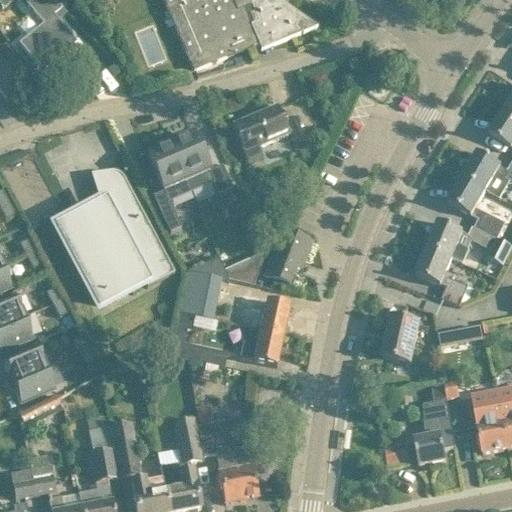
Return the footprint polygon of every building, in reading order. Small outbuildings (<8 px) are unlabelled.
[(54,18),(62,12),(50,0),(19,0),(42,28),(18,47),(41,75),(77,46),(54,18)] [(317,30),(274,0),(161,0),(193,75),(258,48),(261,53),(317,30)] [(37,89),(4,48),(0,51),(0,95),(11,109),(37,89)] [(324,75),(308,81),(311,91),(328,86),(324,75)] [(259,150),(266,147),(272,144),(288,137),(277,110),(232,129),(247,165),(262,159),(259,150)] [(511,117),(505,113),(489,137),(511,152),(511,151),(511,117)] [(169,145),(191,196),(213,186),(218,198),(232,192),(222,169),(209,175),(193,138),(187,141),(185,137),(169,145)] [(191,196),(169,145),(152,152),(154,155),(147,158),(163,194),(153,199),(163,221),(170,236),(180,230),(169,205),(191,196)] [(511,166),(508,173),(478,156),(463,181),(485,194),(497,175),(511,184),(511,166)] [(113,175),(109,175),(90,177),(96,194),(99,193),(106,207),(59,232),(100,309),(144,285),(147,291),(174,276),(124,182),(122,179),(121,179),(120,178),(119,177),(118,176),(113,175)] [(476,211),(485,194),(463,181),(448,206),(471,219),(472,218),(479,222),(475,231),(493,240),(497,242),(505,226),(476,211)] [(0,210),(9,205),(2,193),(0,194),(0,210)] [(0,211),(6,223),(16,218),(9,205),(0,210),(0,211)] [(438,225),(427,252),(452,262),(458,249),(467,252),(472,241),(463,235),(457,233),(438,225)] [(264,278),(271,281),(290,288),(299,263),(304,265),(312,245),(287,236),(277,260),(272,258),(264,278)] [(26,259),(35,254),(29,242),(19,247),(26,259)] [(511,249),(497,242),(488,261),(503,269),(511,250),(511,249)] [(447,275),(452,262),(427,252),(416,279),(447,291),(442,303),(460,310),(469,290),(453,284),(455,278),(447,275)] [(32,272),(42,267),(35,254),(26,259),(32,272)] [(2,269),(0,270),(0,295),(11,291),(2,269)] [(259,271),(234,271),(235,286),(259,285),(259,271)] [(196,277),(188,275),(180,317),(212,324),(221,282),(196,277)] [(46,297),(52,309),(62,304),(56,291),(46,297)] [(14,299),(0,304),(0,331),(24,321),(14,299)] [(250,300),(243,331),(248,332),(283,339),(290,308),(266,303),(250,300)] [(69,317),(62,304),(52,309),(59,322),(69,317)] [(0,355),(32,342),(24,321),(0,331),(0,355)] [(383,362),(403,367),(410,369),(415,347),(419,327),(392,321),(383,362)] [(480,331),(438,339),(440,351),(482,343),(480,331)] [(242,349),(240,361),(251,363),(250,365),(256,366),(276,370),(283,339),(248,332),(245,345),(243,345),(242,349)] [(172,343),(169,359),(224,370),(227,356),(180,347),(182,335),(174,333),(172,343)] [(78,357),(88,352),(81,339),(71,345),(78,357)] [(2,363),(11,385),(44,371),(35,349),(2,363)] [(85,369),(95,364),(88,352),(78,357),(85,369)] [(20,407),(54,393),(44,371),(11,385),(20,407)] [(439,372),(430,373),(433,386),(442,384),(439,372)] [(443,387),(446,403),(458,401),(454,385),(443,387)] [(511,391),(499,394),(510,452),(511,451),(511,391)] [(482,457),(510,452),(499,394),(471,399),(482,457)] [(25,417),(19,419),(22,434),(63,414),(56,401),(25,417)] [(419,469),(447,464),(444,453),(456,451),(452,427),(448,406),(447,404),(424,409),(425,441),(414,444),(419,469)] [(208,409),(196,411),(199,426),(211,423),(208,409)] [(90,457),(95,485),(119,481),(109,430),(106,418),(87,423),(89,433),(88,433),(93,457),(90,457)] [(203,459),(215,457),(214,455),(215,455),(214,452),(237,447),(237,449),(249,446),(244,419),(232,421),(232,423),(227,423),(197,429),(202,453),(203,459)] [(162,480),(168,511),(200,511),(196,493),(193,474),(192,474),(190,465),(200,464),(192,422),(174,426),(182,467),(160,471),(162,480)] [(0,435),(11,432),(8,424),(0,426),(0,435)] [(130,426),(109,430),(119,481),(139,477),(131,435),(130,426)] [(214,455),(215,457),(225,507),(257,501),(247,449),(228,453),(215,455),(214,455)] [(396,449),(385,452),(389,467),(399,465),(396,449)] [(31,473),(36,498),(56,494),(51,469),(31,473)] [(36,498),(31,473),(10,477),(15,502),(36,498)] [(136,511),(168,511),(162,480),(131,485),(136,511)] [(79,497),(81,509),(81,511),(113,511),(113,509),(109,490),(97,492),(97,493),(79,497)] [(81,511),(81,509),(66,511),(63,511),(61,499),(48,501),(49,511),(81,511)]
